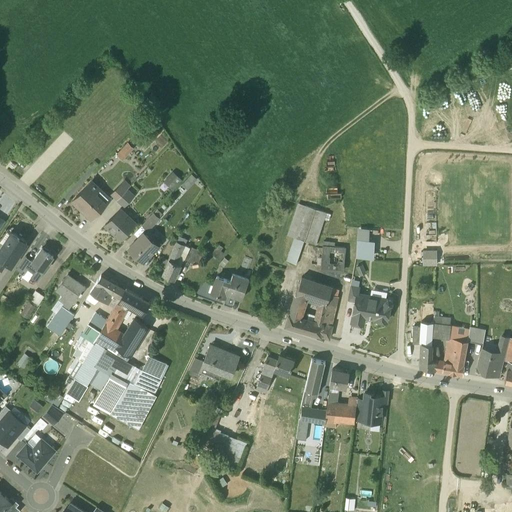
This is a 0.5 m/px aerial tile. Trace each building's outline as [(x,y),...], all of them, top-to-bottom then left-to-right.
[(116,152),(122,159),(134,148),(128,141),(116,152)] [(159,185),(164,191),(169,186),(172,189),(180,181),(171,172),(159,185)] [(191,172),(179,185),(185,191),(197,178),(191,172)] [(110,199),(91,181),(73,200),(79,207),(81,205),(93,216),(110,199)] [(121,185),(112,195),(117,199),(126,189),(121,185)] [(126,189),(117,199),(124,206),(133,196),(126,189)] [(305,206),(294,237),(295,237),(303,240),(303,241),(315,245),(326,213),(305,206)] [(132,226),(117,212),(105,224),(120,239),(132,226)] [(152,213),(142,224),(148,230),(158,218),(152,213)] [(12,231),(0,248),(0,257),(0,258),(0,257),(0,266),(2,267),(5,261),(11,265),(27,241),(12,231)] [(141,234),(130,246),(137,253),(136,254),(142,260),(147,254),(149,256),(159,246),(144,232),(141,234)] [(303,240),(295,237),(289,254),(298,257),(303,241),(303,240)] [(356,257),(373,258),(374,241),(356,240),(356,257)] [(185,244),(177,241),(175,245),(179,246),(178,249),(182,250),(185,244)] [(329,242),(324,241),(323,248),(345,250),(345,247),(329,246),(329,242)] [(175,245),(162,274),(174,279),(181,264),(177,263),(182,250),(178,249),(179,246),(175,245)] [(42,248),(32,261),(33,262),(44,270),(49,264),(47,263),(53,256),(47,252),(48,250),(44,247),(43,249),(42,248)] [(199,251),(190,247),(184,259),(192,262),(199,251)] [(323,248),(322,248),(320,267),(343,269),(345,250),(323,248)] [(225,254),(219,249),(216,253),(213,251),(211,253),(219,260),(225,254)] [(298,257),(289,254),(287,261),(295,264),(298,257)] [(24,256),(16,268),(23,274),(27,269),(28,269),(33,262),(32,261),(32,262),(24,256)] [(44,270),(33,262),(28,269),(34,273),(31,277),(37,281),(44,270)] [(67,274),(57,289),(63,294),(59,299),(63,302),(61,305),(68,310),(69,309),(80,294),(81,294),(82,292),(81,291),(85,286),(67,274)] [(232,274),(230,281),(217,276),(211,292),(225,297),(227,293),(242,298),(249,280),(232,274)] [(125,288),(101,275),(96,283),(91,291),(101,298),(107,289),(120,297),(125,288)] [(339,289),(302,276),(293,302),(304,306),(305,303),(307,298),(319,303),(319,300),(328,302),(327,308),(320,335),(329,338),(332,325),(339,297),(337,295),(339,289)] [(359,287),(350,285),(348,299),(355,300),(356,293),(357,293),(359,287)] [(150,302),(126,288),(107,320),(105,323),(114,328),(127,308),(131,310),(133,307),(143,313),(150,302)] [(44,296),(35,290),(30,299),(39,305),(44,296)] [(357,293),(356,293),(355,300),(351,321),(362,323),(364,315),(376,318),(377,320),(384,321),(387,319),(390,305),(392,303),(392,300),(390,298),(388,297),(385,299),(357,293)] [(20,313),(29,318),(36,304),(27,300),(20,313)] [(328,302),(319,300),(319,303),(318,306),(327,308),(328,302)] [(304,306),(293,302),(289,314),(288,314),(285,325),(310,332),(313,324),(314,324),(314,321),(306,319),(308,313),(303,311),(304,306)] [(68,310),(61,305),(47,325),(60,334),(75,314),(69,309),(68,310)] [(314,321),(314,324),(313,324),(310,332),(320,335),(327,308),(318,306),(314,321)] [(433,311),(421,310),(421,314),(424,314),(424,316),(421,316),(421,322),(433,322),(433,311)] [(439,311),(433,311),(433,322),(440,323),(441,323),(441,316),(438,316),(439,311)] [(105,323),(107,320),(96,313),(81,337),(84,338),(77,350),(86,356),(94,341),(99,334),(105,323)] [(134,318),(124,334),(125,335),(123,338),(119,335),(116,334),(111,342),(121,348),(131,354),(148,325),(134,318)] [(433,322),(421,322),(420,327),(420,335),(421,335),(432,336),(433,322)] [(440,323),(433,322),(432,336),(439,336),(440,323)] [(114,328),(105,323),(99,334),(109,340),(111,342),(116,334),(118,331),(114,328)] [(441,323),(440,323),(439,336),(448,337),(449,337),(450,336),(451,324),(441,323)] [(477,327),(470,325),(467,339),(475,341),(477,327)] [(420,327),(413,327),(412,342),(421,342),(421,335),(420,335),(420,327)] [(485,328),(477,327),(475,341),(483,342),(485,328)] [(109,340),(99,334),(94,341),(96,342),(105,348),(109,340)] [(432,336),(421,335),(421,342),(420,366),(435,369),(436,359),(431,359),(432,336)] [(501,335),(496,354),(499,355),(494,373),(500,375),(509,337),(501,335)] [(454,337),(450,336),(449,337),(448,337),(444,360),(453,361),(456,341),(454,341),(454,337)] [(467,339),(457,338),(456,341),(453,361),(455,362),(456,362),(465,363),(464,364),(468,364),(468,359),(464,359),(467,339)] [(121,348),(111,342),(109,340),(105,348),(109,350),(118,355),(121,348)] [(105,348),(96,342),(92,348),(101,353),(106,356),(109,350),(105,348)] [(239,356),(210,344),(204,361),(202,364),(203,365),(231,376),(239,356)] [(491,353),(488,348),(482,346),(478,363),(480,367),(485,368),(484,371),(494,373),(499,355),(496,354),(491,353)] [(92,348),(75,378),(84,383),(101,353),(92,348)] [(101,353),(84,383),(87,385),(89,382),(93,376),(98,367),(110,374),(127,383),(128,381),(124,379),(131,365),(132,364),(118,355),(109,350),(106,356),(101,353)] [(23,366),(30,356),(24,352),(17,362),(23,366)] [(294,359),(279,354),(277,360),(275,359),(272,368),(274,369),(288,374),(294,359)] [(149,355),(142,368),(160,377),(166,364),(149,355)] [(275,359),(267,356),(264,365),(272,368),(275,359)] [(195,357),(187,373),(198,378),(203,365),(202,364),(204,361),(195,357)] [(46,358),(44,371),(56,373),(59,361),(46,358)] [(325,361),(312,358),(305,389),(318,392),(325,361)] [(444,360),(436,359),(435,369),(463,374),(464,364),(465,363),(456,362),(455,362),(453,361),(444,360)] [(160,377),(142,368),(141,368),(140,370),(131,365),(124,379),(128,381),(154,394),(162,378),(160,377)] [(272,368),(264,365),(262,372),(272,376),(274,369),(272,368)] [(110,374),(98,367),(93,376),(105,383),(110,374)] [(349,370),(333,368),(330,384),(327,401),(336,402),(338,386),(344,387),(345,379),(347,379),(349,370)] [(272,376),(262,372),(256,388),(266,392),(272,376)] [(127,383),(110,374),(105,383),(101,389),(97,396),(106,401),(114,405),(127,383)] [(105,383),(93,376),(89,382),(101,389),(105,383)] [(128,381),(127,383),(114,405),(106,401),(103,406),(101,409),(138,430),(156,396),(154,394),(128,381)] [(318,392),(305,389),(300,407),(302,407),(302,406),(311,407),(313,398),(317,396),(318,392)] [(374,392),(365,391),(364,399),(362,418),(363,419),(372,420),(380,420),(382,401),(383,395),(381,395),(374,394),(374,392)] [(97,396),(94,401),(103,406),(106,401),(97,396)] [(364,399),(357,398),(357,404),(356,405),(355,418),(362,418),(364,399)] [(34,399),(30,405),(38,411),(43,405),(34,399)] [(336,402),(327,401),(326,410),(325,419),(335,420),(354,422),(355,418),(356,405),(357,404),(353,403),(350,403),(336,402)] [(52,403),(42,414),(54,424),(64,411),(52,403)] [(5,405),(0,411),(0,419),(1,421),(9,411),(11,409),(5,405)] [(311,407),(302,406),(302,407),(300,418),(325,422),(325,419),(326,410),(311,407)] [(17,436),(26,425),(9,411),(0,421),(0,438),(8,446),(17,436)] [(313,423),(312,443),(322,443),(323,422),(308,421),(308,423),(313,423)] [(26,425),(17,436),(21,440),(30,428),(26,425)] [(222,435),(215,447),(238,459),(244,446),(222,435)] [(41,437),(37,443),(31,437),(26,443),(17,453),(37,471),(45,462),(44,461),(55,449),(41,437)] [(0,491),(0,511),(2,511),(11,501),(8,499),(0,491)] [(19,502),(11,496),(8,499),(11,501),(17,505),(19,502)] [(344,508),(354,509),(355,497),(345,496),(344,508)] [(11,501),(2,511),(17,511),(21,509),(17,505),(11,501)] [(85,511),(70,502),(65,510),(63,508),(60,511),(85,511)]
